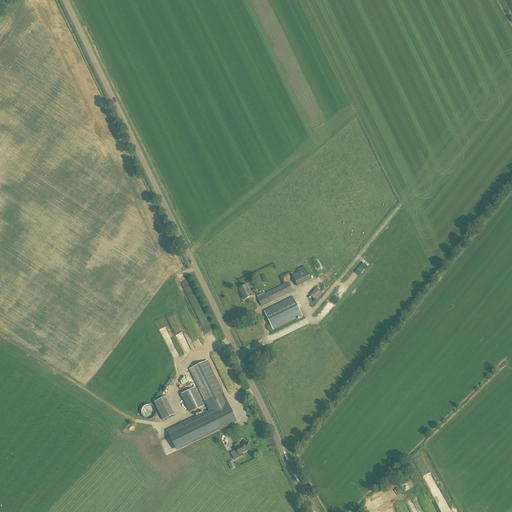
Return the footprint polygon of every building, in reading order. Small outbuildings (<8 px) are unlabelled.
[(262,307),(293,292),(289,282),(265,294),(264,292),(260,294),(261,296),(257,298),(262,307)] [(244,300),(252,296),(247,285),(238,289),(244,300)] [(273,330),(303,316),(293,297),(264,311),(270,324),(266,326),(268,331),(272,329),(273,330)] [(189,369),(209,411),(183,424),(193,444),(237,422),(207,360),(189,369)] [(204,406),(195,387),(181,394),(190,413),(204,406)] [(174,415),(165,397),(154,402),(163,420),(169,417),(174,415)] [(235,448),(236,450),(231,453),(234,460),(242,456),(241,454),(250,449),(247,442),(235,448)] [(438,511),(425,489),(412,497),(420,511),(438,511)]
